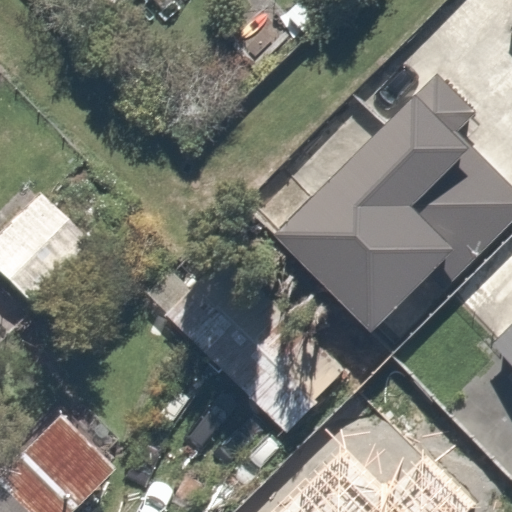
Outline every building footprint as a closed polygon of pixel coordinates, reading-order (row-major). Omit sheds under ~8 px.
[(430,130),(379,81),(293,168),(343,218),(430,130)] [(511,135),(500,148),(511,159),(511,135)] [(0,280),(20,306),(92,248),(43,186),(0,220),(0,280)] [(223,213),(139,300),(280,435),(364,348),(223,213)] [(0,511),(27,511),(0,484),(0,511)]
